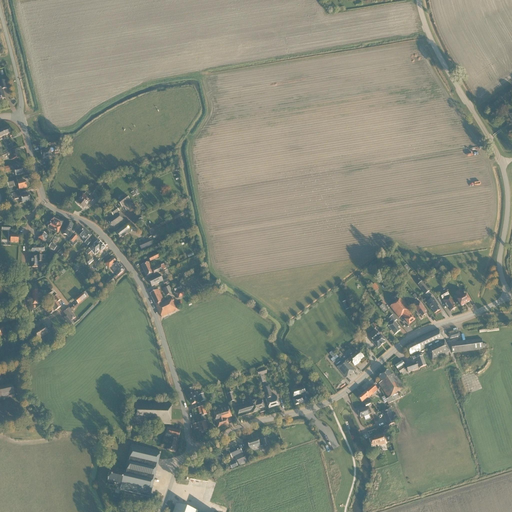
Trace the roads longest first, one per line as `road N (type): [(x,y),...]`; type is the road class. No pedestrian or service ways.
road 1 (tertiary): [(192,450),(328,402),(415,334),(511,295)]
road 2 (tertiary): [(511,294),(499,267),(507,217),(500,163),(439,57),(418,0)]
road 3 (tertiary): [(192,450),(140,284),(93,226),(44,199)]
road 4 (residential): [(54,287),(66,305),(30,328),(25,300),(29,220),(44,199)]
